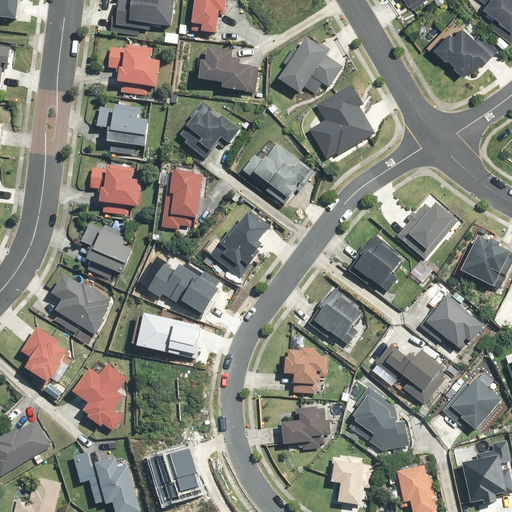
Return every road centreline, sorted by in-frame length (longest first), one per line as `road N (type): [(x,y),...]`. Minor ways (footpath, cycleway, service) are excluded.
road 1 (residential): [(278,511),(233,422),(236,367),(252,326),(345,202),(440,139)]
road 2 (residential): [(69,0),(36,236),(0,289)]
road 3 (residential): [(354,0),(440,139)]
